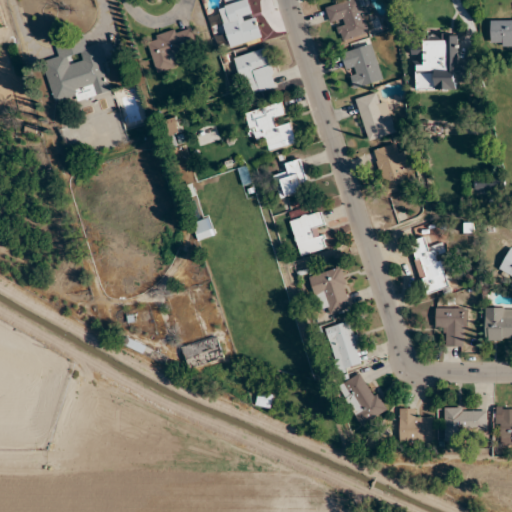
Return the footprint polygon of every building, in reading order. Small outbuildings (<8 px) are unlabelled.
[(348,0),(328,5),(336,40),(370,33),(362,0),(348,0)] [(230,46),(262,37),(256,17),(245,20),(240,2),(218,8),(230,46)] [(511,46),(511,19),(490,20),(490,47),(511,46)] [(145,40),(154,64),(198,48),(190,24),(145,40)] [(113,91),(100,42),(88,46),(85,34),(54,42),(58,56),(42,61),(54,103),(75,97),(76,101),(113,91)] [(458,90),(458,80),(470,80),(469,65),(459,65),(458,34),(414,35),(415,91),(458,90)] [(383,80),(374,44),(343,51),(351,88),(383,80)] [(243,86),(251,84),(254,94),(279,87),(267,47),(234,57),(243,86)] [(356,99),(368,140),(396,132),(386,99),(377,101),(375,93),(356,99)] [(297,144),(291,122),(280,125),(278,116),(287,114),(284,102),(245,112),(251,134),(261,132),(266,151),(297,144)] [(167,121),(170,134),(179,132),(177,119),(167,121)] [(386,193),(411,186),(400,143),(375,149),(386,193)] [(312,185),(297,159),(285,165),(289,172),(278,178),(289,198),(312,185)] [(474,189),(504,189),(504,175),(474,175),(474,189)] [(328,248),(318,212),(290,220),(300,256),(328,248)] [(197,240),(214,236),(210,218),(193,222),(197,240)] [(450,287),(441,243),(429,246),(427,238),(412,241),(423,293),(450,287)] [(511,276),(511,282),(510,286),(511,287),(511,245),(499,270),(511,276)] [(309,275),(318,308),(329,305),(331,314),(353,309),(341,267),(309,275)] [(484,340),(511,339),(511,307),(484,308),(484,340)] [(446,347),(467,347),(467,308),(436,308),(436,328),(446,328),(446,347)] [(365,361),(350,320),(325,329),(339,370),(365,361)] [(182,347),(188,368),(224,358),(218,337),(182,347)] [(125,346),(150,355),(152,349),(128,339),(125,346)] [(387,411),(364,371),(338,385),(361,426),(387,411)] [(273,395),(258,392),(254,405),(270,409),(273,395)] [(511,407),(496,407),(495,437),(511,437),(511,407)] [(420,418),(420,408),(399,408),(399,442),(432,442),(433,418),(420,418)] [(487,408),(444,408),(444,433),(487,433),(487,408)]
